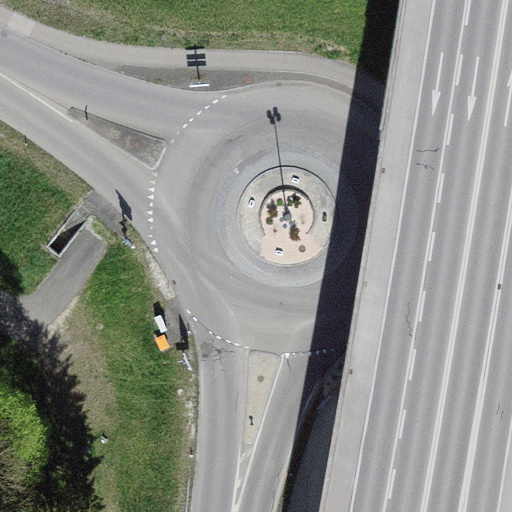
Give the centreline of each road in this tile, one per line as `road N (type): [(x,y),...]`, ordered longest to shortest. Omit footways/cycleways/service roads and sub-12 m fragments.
road 1 (trunk): [(427,509),(504,0)]
road 2 (primary): [(395,187),(367,137),(317,107),(259,107),(209,135)]
road 3 (trunk): [(477,511),(511,287)]
road 4 (primary): [(209,135),(127,99),(0,61)]
road 5 (primary): [(0,81),(96,162),(176,207)]
road 6 (trunk): [(224,306),(217,394),(225,511)]
road 7 (trunk): [(237,511),(297,378),(307,324)]
road 8 (primary): [(388,263),(452,285),(511,288)]
road 9 (primary): [(511,237),(395,187)]
